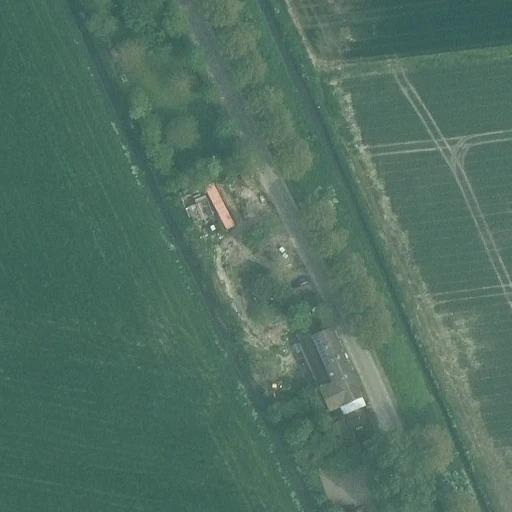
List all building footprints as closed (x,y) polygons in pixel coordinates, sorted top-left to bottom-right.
[(209,200),(188,207),(193,221),(213,214),(209,200)] [(281,310),(280,311),(284,319),(285,318),(293,314),(290,307),(289,306),(281,310)] [(284,319),(274,324),(282,339),(293,333),(285,318),(284,319)] [(330,329),(310,337),(311,340),(297,345),(317,390),(351,375),(351,374),(330,329)] [(317,390),(314,391),(325,415),(355,401),(358,409),(365,406),(362,398),(351,374),(317,390)] [(312,452),(303,432),(295,436),(304,455),(312,452)] [(350,439),(343,442),(349,456),(362,451),(361,450),(356,437),(350,439)]
